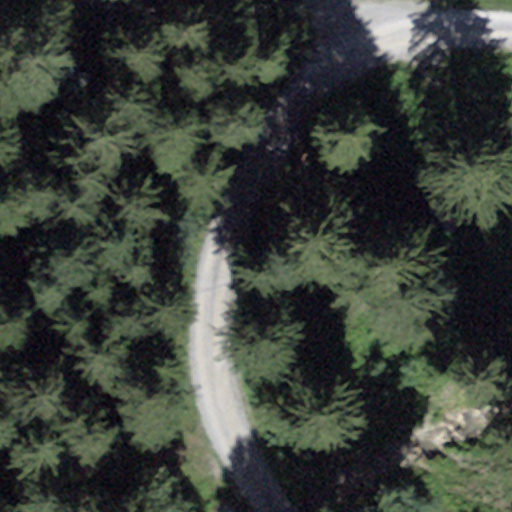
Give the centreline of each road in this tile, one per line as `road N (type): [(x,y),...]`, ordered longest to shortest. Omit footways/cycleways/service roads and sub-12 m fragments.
road 1 (track): [(511,30),(391,40),(324,73),(242,175),(207,315),(207,367),(219,409),(277,511)]
road 2 (track): [(391,40),(292,3),(237,0)]
